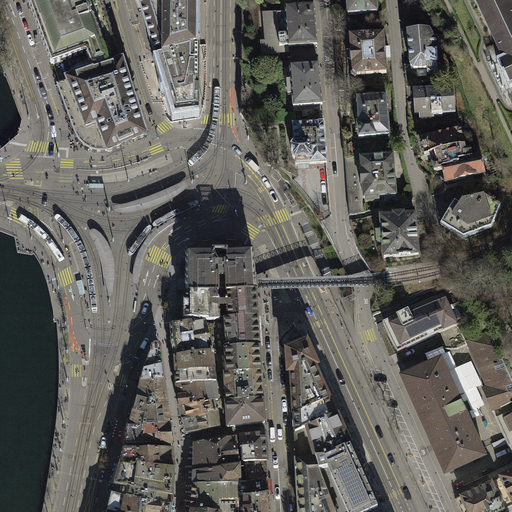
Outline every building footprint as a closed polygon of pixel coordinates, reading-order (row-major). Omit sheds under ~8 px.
[(92,73),(123,64),(122,62),(118,63),(120,61),(121,58),(112,31),(104,4),(102,2),(99,1),(102,0),(96,0),(85,5),(82,0),(26,0),(38,32),(50,64),(52,66),(55,66),(86,55),(91,68),(93,70),(95,70),(92,72),(92,73)] [(137,0),(141,10),(156,58),(196,46),(200,46),(200,0),(137,0)] [(345,0),(347,14),(377,12),(377,1),(380,1),(380,0),(345,0)] [(511,8),(508,0),(474,0),(502,59),(497,61),(510,89),(511,88),(511,8)] [(313,5),(285,8),(286,11),(288,46),(317,45),(313,5)] [(288,46),(286,11),(264,12),(266,41),(262,41),(262,54),(279,53),(280,46),(288,46)] [(438,73),(435,40),(429,30),(408,32),(410,66),(414,69),(427,68),(427,74),(438,73)] [(383,34),(350,37),(354,76),(386,73),(383,34)] [(354,76),(350,37),(350,35),(335,36),(336,45),(334,45),(339,91),(355,89),(354,76)] [(196,46),(156,58),(174,117),(188,115),(200,113),(200,79),(200,46),(196,46)] [(108,152),(110,152),(144,137),(145,135),(130,89),(123,64),(92,73),(92,72),(57,84),(67,110),(76,135),(80,141),(85,146),(90,149),(96,151),(101,152),(107,151),(108,152)] [(318,64),(289,66),(292,107),(321,105),(318,64)] [(452,88),(414,91),(416,116),(420,116),(421,119),(432,119),(432,117),(443,116),(442,114),(453,113),(452,88)] [(386,95),(354,96),(359,138),(377,137),(377,134),(389,133),(386,95)] [(295,155),(295,166),(326,163),(324,122),(292,125),(293,144),(290,144),(291,155),(295,155)] [(430,154),(464,145),(459,130),(419,140),(423,156),(430,154)] [(464,145),(430,154),(434,169),(436,170),(442,169),(473,161),(472,157),(470,148),(465,149),(464,145)] [(394,155),(360,158),(363,198),(396,195),(394,155)] [(473,161),(442,169),(446,183),(484,173),(479,155),(472,157),(473,161)] [(363,198),(360,158),(345,159),(349,215),(364,212),(363,198)] [(116,214),(122,214),(130,213),(137,212),(148,210),(159,206),(169,201),(181,194),(185,190),(188,187),(188,186),(188,185),(188,183),(187,182),(185,182),(183,182),(173,187),(161,192),(149,197),(136,201),(128,203),(121,205),(117,206),(115,207),(114,208),(114,209),(114,211),(115,213),(116,214)] [(462,238),(491,227),(501,206),(483,195),(461,200),(458,204),(453,202),(439,225),(462,238)] [(382,243),(383,257),(418,255),(415,214),(380,216),(381,231),(376,232),(376,243),(382,243)] [(163,233),(169,228),(178,223),(179,222),(179,220),(178,219),(176,218),(175,219),(169,222),(164,225),(158,229),(151,235),(146,241),(144,244),(141,247),(139,251),(137,256),(135,262),(134,268),(133,274),(132,282),(133,284),(135,285),(136,285),(138,284),(139,282),(140,279),(141,272),(143,265),(145,256),(148,250),(152,244),(158,238),(163,233)] [(89,233),(89,235),(94,243),(98,252),(102,264),(104,278),(105,291),(106,295),(107,297),(108,297),(110,298),(111,297),(112,297),(113,295),(114,284),(115,272),(114,259),(112,252),(108,245),(106,241),(103,236),(99,232),(96,230),(93,229),(91,230),(90,231),(89,233)] [(186,286),(185,294),(218,293),(256,291),(256,284),(255,268),(253,252),(241,252),(244,247),(228,244),(209,245),(198,248),(199,253),(186,253),(186,274),(186,286)] [(82,281),(77,282),(77,285),(78,289),(79,292),(80,296),(85,294),(82,281)] [(256,291),(218,293),(220,319),(225,319),(227,349),(260,347),(258,328),(257,303),(256,291)] [(185,294),(185,320),(210,320),(220,319),(218,293),(185,294)] [(386,329),(397,353),(459,324),(449,303),(444,293),(397,316),(383,323),(386,329)] [(188,323),(171,325),(172,346),(176,358),(212,353),(205,323),(188,325),(188,323)] [(484,390),(493,411),(511,402),(511,373),(494,331),(467,342),(488,388),(484,390)] [(291,364),(294,415),(329,400),(321,382),(301,337),(297,338),(297,337),(293,338),(293,340),(290,341),(291,364)] [(144,370),(141,383),(164,380),(159,348),(157,346),(154,347),(153,350),(151,355),(144,370)] [(227,349),(224,350),(227,429),(264,423),(263,408),(262,388),(261,366),(260,347),(227,349)] [(216,381),(212,353),(176,358),(176,384),(205,381),(216,381)] [(485,456),(441,359),(401,377),(445,474),(485,456)] [(164,380),(141,383),(130,426),(170,427),(164,380)] [(205,381),(176,384),(179,406),(214,399),(219,400),(216,381),(205,381)] [(214,399),(179,406),(183,420),(204,414),(204,412),(215,409),(214,399)] [(329,400),(294,415),(295,433),(335,415),(329,400)] [(204,414),(183,420),(186,434),(219,426),(215,409),(204,412),(204,414)] [(511,413),(503,418),(510,432),(511,431),(511,413)] [(335,415),(295,433),(297,459),(323,457),(350,445),(335,415)] [(170,427),(130,426),(127,436),(125,446),(171,445),(171,436),(170,427)] [(266,433),(241,437),(241,448),(243,448),(244,463),(245,463),(267,461),(266,433)] [(194,472),(243,464),(243,462),(239,463),(237,449),(234,449),(232,438),(195,443),(194,472)] [(356,459),(350,445),(323,457),(297,459),(298,473),(318,469),(327,467),(346,511),(366,511),(377,507),(356,459)] [(123,457),(120,464),(151,466),(174,469),(173,459),(172,448),(125,450),(123,457)] [(267,461),(245,463),(246,482),(268,479),(267,461)] [(151,466),(120,464),(118,474),(116,484),(142,490),(173,495),(174,482),(174,469),(151,466)] [(194,472),(193,484),(240,482),(239,467),(243,467),(243,464),(194,472)] [(335,511),(318,469),(298,473),(299,498),(300,511),(335,511)] [(511,469),(499,476),(500,478),(511,502),(511,469)] [(511,502),(500,478),(455,500),(461,511),(499,511),(511,505),(511,502)] [(270,511),(269,499),(268,479),(246,482),(240,482),(193,484),(193,497),(193,498),(192,510),(221,511),(220,511),(270,511)] [(142,490),(116,484),(114,489),(113,493),(123,496),(124,497),(146,502),(144,511),(170,511),(171,507),(173,495),(142,490)] [(117,511),(144,511),(146,502),(124,497),(123,496),(113,493),(109,510),(117,511)]
